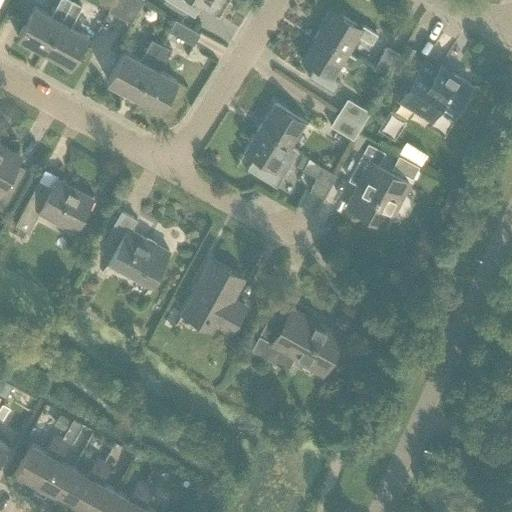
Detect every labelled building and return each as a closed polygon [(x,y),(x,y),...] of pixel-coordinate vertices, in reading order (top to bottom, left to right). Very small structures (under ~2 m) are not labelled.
[(43,50),(70,0),(57,0),(50,14),(34,5),(17,36),(43,50)] [(73,0),(70,0),(43,50),(70,65),(87,34),(70,25),(82,5),(73,0)] [(119,17),(127,0),(112,0),(107,10),(119,17)] [(143,0),(127,0),(119,17),(131,23),(143,0)] [(200,5),(218,16),(227,0),(168,0),(194,16),(200,5)] [(331,8),(316,33),(350,54),(361,37),(371,43),(377,33),(363,24),(361,27),(331,8)] [(200,33),(175,19),(168,31),(193,44),(200,33)] [(335,78),(350,54),(316,33),(300,58),(314,66),(308,76),(333,91),(340,80),(335,78)] [(133,95),(161,44),(151,38),(140,59),(123,50),(107,80),(133,95)] [(161,44),(133,95),(159,109),(176,79),(160,70),(171,49),(161,44)] [(388,76),(400,53),(386,46),(374,69),(388,76)] [(451,115),(471,84),(440,64),(437,68),(424,59),(399,100),(431,119),(438,107),(451,115)] [(347,97),(338,111),(361,125),(370,111),(347,97)] [(273,102),(258,126),(293,147),(308,123),(273,102)] [(352,139),(361,125),(338,111),(329,125),(352,139)] [(298,150),(293,147),(258,126),(243,151),(254,158),(248,168),(273,184),(279,173),(282,175),(298,150)] [(19,153),(0,142),(0,209),(2,211),(25,167),(14,161),(19,153)] [(368,143),(363,151),(348,179),(361,186),(351,204),(388,224),(410,185),(376,167),(384,152),(368,143)] [(321,167),(308,158),(302,170),(316,176),(309,190),(323,198),(336,174),(321,167)] [(39,179),(20,214),(14,225),(27,232),(39,210),(75,229),(93,195),(57,175),(51,186),(39,179)] [(149,287),(169,251),(131,229),(137,219),(121,210),(105,239),(116,246),(106,263),(149,287)] [(229,333),(245,304),(232,297),(243,278),(210,260),(182,312),(214,329),(216,326),(229,333)] [(321,369),(342,332),(294,306),(286,320),(271,312),(251,349),(287,368),(295,355),(321,369)] [(1,404),(0,405),(0,419),(2,420),(8,408),(1,404)] [(14,472),(36,484),(61,438),(53,434),(45,450),(30,443),(14,472)] [(36,484),(57,495),(73,466),(60,459),(69,443),(61,438),(36,484)] [(57,495),(78,507),(103,462),(96,458),(87,474),(73,466),(57,495)] [(78,507),(86,511),(102,511),(115,489),(102,482),(111,466),(103,462),(78,507)] [(102,511),(129,511),(145,485),(137,481),(128,497),(115,489),(102,511)] [(153,489),(145,485),(129,511),(155,511),(144,505),(153,489)]
